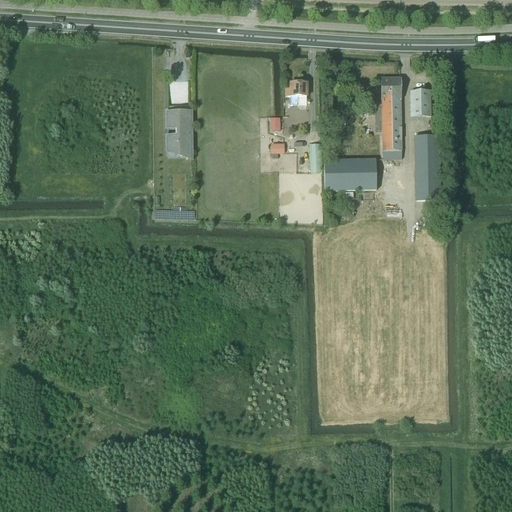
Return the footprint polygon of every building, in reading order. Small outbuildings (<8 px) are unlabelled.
[(381,97),(373,97),(373,110),(381,110),(381,161),(399,161),(400,81),(381,81),(381,97)] [(285,99),(289,99),(289,108),(295,109),(295,104),(296,99),(306,99),(307,85),(291,85),(291,89),(290,91),(286,91),(285,99)] [(410,119),(429,119),(429,94),(410,93),(410,119)] [(165,113),(166,129),(176,129),(176,136),(166,136),(166,153),(167,154),(167,159),(184,159),(193,162),(192,113),(165,113)] [(365,119),(365,141),(373,141),(373,119),(365,119)] [(278,121),(271,121),(271,132),(279,132),(278,121)] [(413,138),(413,202),(437,202),(437,138),(413,138)] [(270,146),(270,156),(283,155),(283,146),(270,146)] [(308,147),(310,175),(321,174),(320,146),(308,147)] [(323,161),(323,193),(376,193),(375,161),(323,161)]
